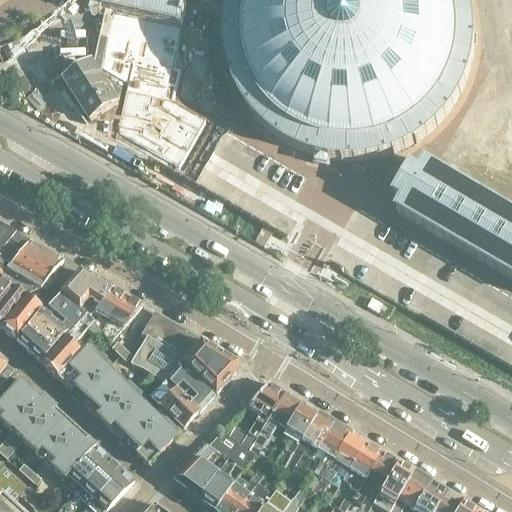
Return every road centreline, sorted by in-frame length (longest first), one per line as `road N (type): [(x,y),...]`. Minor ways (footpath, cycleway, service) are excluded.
road 1 (tertiary): [(0,159),(511,454)]
road 2 (tertiary): [(511,417),(0,125)]
road 3 (residential): [(0,205),(269,358)]
road 4 (residential): [(269,358),(511,506)]
road 5 (residential): [(153,487),(0,349)]
road 6 (residential): [(153,487),(269,358)]
